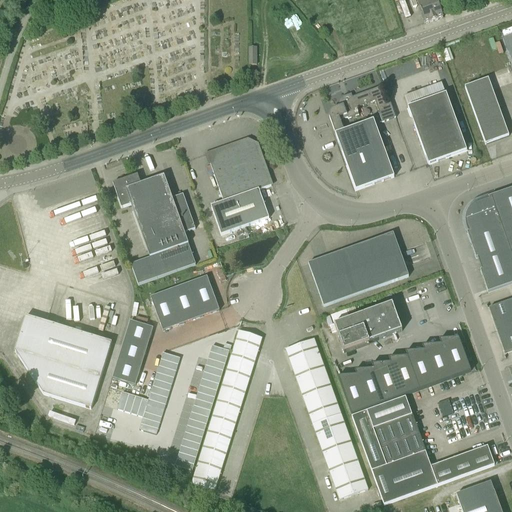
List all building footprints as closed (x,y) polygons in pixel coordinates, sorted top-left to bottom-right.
[(415,0),(424,25),(443,19),(439,9),(436,0),(415,0)] [(288,30),(297,24),(291,14),(281,20),(288,30)] [(464,88),(482,136),(485,145),(508,137),(488,80),(464,88)] [(344,132),(344,131),(340,121),(347,118),(348,120),(359,116),(356,109),(375,102),(382,123),(396,119),(391,104),(385,106),(379,88),(352,98),(351,95),(343,98),(342,98),(341,99),(340,100),(339,101),(338,102),(338,103),(338,104),(338,105),(338,106),(338,107),(339,107),(335,109),(334,109),(333,110),(332,110),(331,111),(330,112),(330,113),(329,113),(329,114),(329,115),(329,116),(329,117),(329,118),(329,119),(335,135),(344,132)] [(428,166),(466,152),(446,95),(408,108),(428,166)] [(344,132),(335,135),(356,192),(394,178),(373,121),(344,131),(344,132)] [(211,207),(218,227),(221,236),(269,219),(259,191),(271,187),(257,146),(248,141),(207,156),(223,202),(211,207)] [(138,286),(195,266),(184,234),(195,230),(183,195),(172,199),(164,177),(141,185),(137,176),(119,182),(119,183),(116,190),(115,191),(118,200),(122,209),(131,205),(150,258),(131,266),(138,286)] [(511,189),(491,197),(511,257),(511,189)] [(488,294),(511,285),(511,257),(491,197),(488,198),(489,200),(477,204),(474,206),(470,208),(468,212),(466,215),(465,219),(465,223),(466,227),(468,233),(466,234),(476,260),(477,259),(482,271),(480,272),(488,294)] [(82,226),(95,222),(92,209),(79,212),(78,209),(85,207),(84,206),(62,212),(65,223),(80,219),(82,226)] [(408,278),(405,268),(396,271),(391,256),(399,253),(393,234),(308,264),(323,308),(408,278)] [(150,298),(163,332),(219,312),(207,278),(150,298)] [(511,300),(489,309),(505,355),(511,352),(511,300)] [(344,353),(402,332),(392,305),(334,326),(344,353)] [(91,410),(109,353),(112,344),(26,317),(15,352),(43,396),(91,410)] [(112,379),(135,386),(153,329),(130,322),(112,379)] [(262,339),(239,332),(234,347),(257,355),(262,339)] [(458,339),(439,341),(441,346),(453,379),(471,373),(458,339)] [(339,501),(367,491),(314,340),(285,350),(339,501)] [(441,346),(422,347),(424,352),(437,385),(453,379),(441,346)] [(212,347),(210,354),(227,359),(229,352),(223,350),(212,347)] [(257,355),(234,347),(229,363),(252,370),(257,355)] [(424,352),(405,353),(407,358),(420,392),(437,385),(424,352)] [(163,354),(161,361),(178,366),(180,359),(163,354)] [(210,354),(208,360),(225,366),(227,359),(210,354)] [(407,358),(388,359),(390,364),(403,398),(420,392),(407,358)] [(208,360),(206,367),(223,372),(225,366),(208,360)] [(161,361),(159,367),(176,373),(178,366),(161,361)] [(252,370),(229,363),(224,378),(247,385),(252,370)] [(390,364),(371,366),(373,370),(374,370),(386,404),(403,398),(390,364)] [(159,367),(157,374),(174,379),(176,373),(159,367)] [(206,367),(204,374),(221,379),(223,372),(206,367)] [(374,370),(373,370),(354,372),(356,376),(357,376),(369,410),(386,404),(374,370)] [(157,374),(155,381),(172,386),(174,379),(157,374)] [(204,374),(202,380),(219,386),(221,379),(204,374)] [(357,376),(356,376),(337,378),(351,416),(369,410),(357,376)] [(247,385),(224,378),(220,393),(243,401),(247,385)] [(202,380),(200,387),(217,392),(219,386),(202,380)] [(155,381),(152,387),(170,393),(172,386),(155,381)] [(152,387),(150,394),(168,399),(170,393),(152,387)] [(200,387),(198,394),(215,399),(217,392),(200,387)] [(117,410),(124,412),(129,395),(122,393),(117,410)] [(220,393),(215,409),(238,416),(243,401),(220,393)] [(150,394),(148,401),(165,406),(168,399),(150,394)] [(198,394),(196,400),(213,406),(215,399),(198,394)] [(129,395),(124,412),(130,415),(136,397),(129,395)] [(136,397),(130,415),(137,417),(142,399),(136,397)] [(142,399),(137,417),(143,418),(144,413),(146,407),(148,401),(142,399)] [(351,418),(383,507),(494,466),(487,447),(431,468),(405,399),(351,418)] [(196,400),(193,407),(211,412),(213,406),(196,400)] [(148,401),(146,407),(163,413),(165,406),(148,401)] [(146,407),(144,413),(162,419),(163,413),(146,407)] [(193,407),(191,414),(209,419),(211,412),(193,407)] [(238,416),(215,409),(210,424),(233,431),(238,416)] [(143,418),(143,419),(160,424),(162,419),(144,413),(143,418)] [(191,414),(189,420),(207,426),(209,419),(191,414)] [(143,419),(141,425),(158,430),(160,424),(143,419)] [(189,420),(187,427),(204,432),(207,426),(189,420)] [(233,431),(210,424),(205,439),(229,446),(233,431)] [(141,425),(139,430),(156,436),(158,430),(141,425)] [(187,427),(185,434),(202,439),(204,432),(187,427)] [(185,434),(183,440),(200,446),(202,439),(185,434)] [(205,439),(200,454),(224,462),(229,446),(205,439)] [(183,440),(181,447),(198,452),(200,446),(183,440)] [(181,447),(179,454),(196,459),(198,452),(181,447)] [(179,454),(177,461),(194,466),(196,459),(179,454)] [(224,462),(200,454),(196,470),(219,477),(224,462)] [(177,461),(175,467),(192,473),(194,466),(177,461)] [(214,492),(219,477),(196,470),(191,485),(214,492)] [(461,511),(500,511),(490,483),(456,496),(461,511)]
